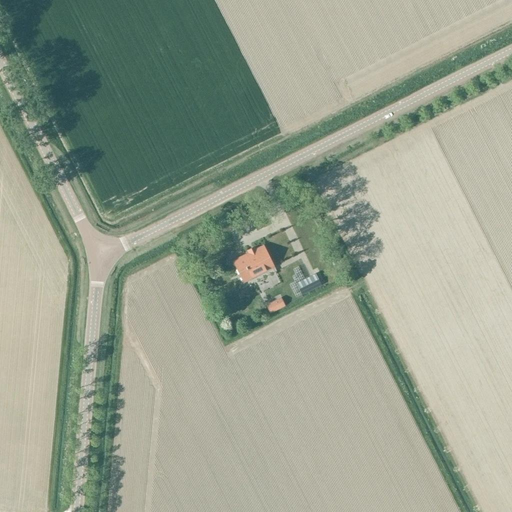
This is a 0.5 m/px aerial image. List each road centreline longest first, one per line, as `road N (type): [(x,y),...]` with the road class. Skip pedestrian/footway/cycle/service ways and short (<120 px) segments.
road 1 (unclassified): [(100,255),(511,49)]
road 2 (tertiary): [(74,511),(100,255)]
road 3 (tertiary): [(100,255),(0,59)]
